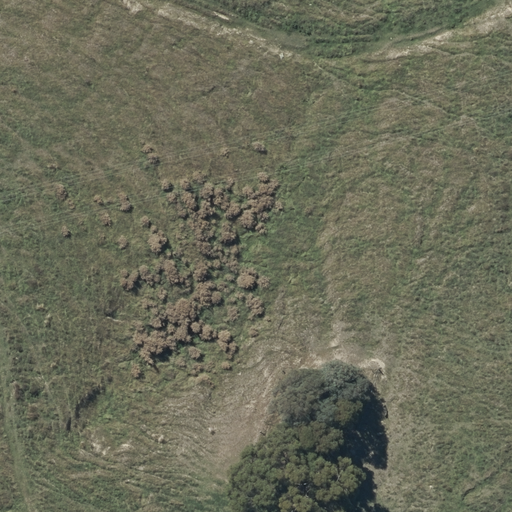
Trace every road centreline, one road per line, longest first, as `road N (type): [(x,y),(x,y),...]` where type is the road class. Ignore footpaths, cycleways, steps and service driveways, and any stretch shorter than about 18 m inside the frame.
road 1 (track): [(489,0),(435,35),(340,61),(273,47),(148,0)]
road 2 (track): [(46,511),(0,346)]
